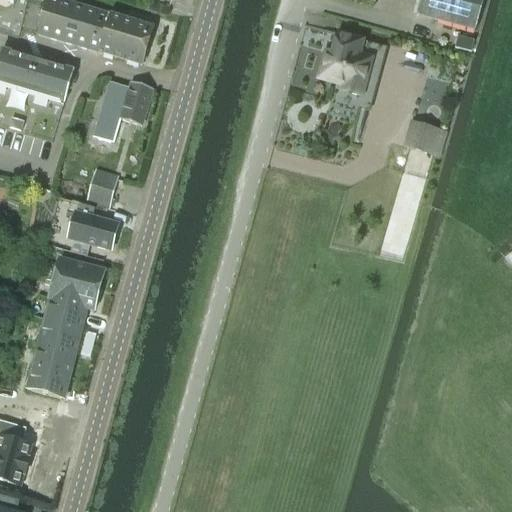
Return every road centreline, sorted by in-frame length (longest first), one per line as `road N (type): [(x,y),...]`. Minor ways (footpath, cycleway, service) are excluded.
road 1 (tertiary): [(72,511),(212,0)]
road 2 (unclassified): [(161,511),(299,0)]
